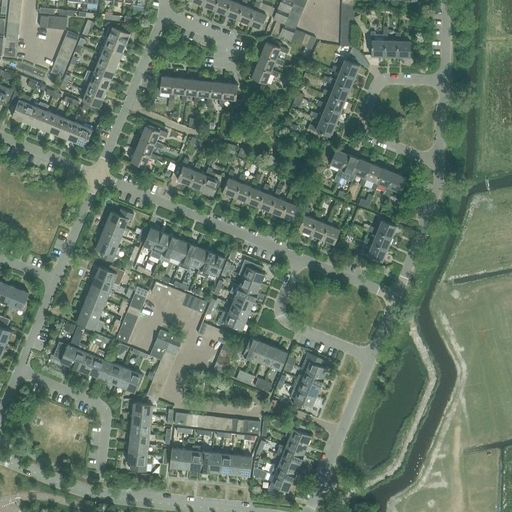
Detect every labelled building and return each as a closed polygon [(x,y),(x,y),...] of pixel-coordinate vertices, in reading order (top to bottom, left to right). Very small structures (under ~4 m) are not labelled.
[(203,0),(202,5),(214,10),(217,2),(217,0),(203,0)] [(214,10),(225,14),(228,7),(231,0),(217,0),(217,2),(214,10)] [(231,0),(228,7),(225,14),(237,19),(240,12),(243,5),(241,4),(242,0),(231,0)] [(237,19),(248,24),(251,17),(254,9),(253,9),(245,6),(247,3),(248,3),(249,0),(242,0),(241,4),(243,5),(240,12),(237,19)] [(251,17),(248,24),(260,29),(263,22),(266,14),(257,10),(260,3),(261,3),(262,0),(256,0),(256,1),(253,9),(254,9),(251,17)] [(288,13),(290,10),(293,3),(287,1),(285,0),(281,0),(278,9),(288,13)] [(290,10),(301,15),(304,8),(298,5),(293,3),(290,10)] [(278,9),(274,19),(277,20),(284,23),(287,18),(288,13),(278,9)] [(287,18),(298,22),(301,15),(290,10),(288,13),(287,18)] [(40,27),(47,28),(49,16),(41,15),(40,27)] [(287,18),(284,23),(284,25),(295,29),(298,22),(287,18)] [(106,35),(108,36),(127,43),(131,34),(109,25),(106,35)] [(279,36),(291,40),(295,29),(284,25),(279,36)] [(384,56),(397,56),(397,41),(396,41),(388,41),(388,26),(383,26),(383,40),(385,40),(384,56)] [(291,40),(296,42),(300,31),(295,29),(291,40)] [(68,30),(66,35),(77,40),(79,35),(68,30)] [(296,42),(301,44),(305,33),(300,31),(296,42)] [(371,55),(384,56),(385,40),(383,40),(375,40),(375,32),(371,32),(371,40),(372,40),(371,55)] [(301,44),(307,47),(311,36),(305,33),(301,44)] [(397,41),(397,56),(410,57),(410,41),(400,41),(400,33),(396,33),(396,41),(397,41)] [(66,35),(64,40),(75,45),(77,40),(66,35)] [(108,36),(105,45),(122,52),(126,43),(108,36)] [(311,36),(307,47),(312,49),(316,38),(311,36)] [(268,38),(261,54),(276,60),(277,58),(280,50),(287,54),(289,49),(280,46),(280,47),(279,47),(282,40),(275,37),(274,40),(268,38)] [(64,40),(62,46),(73,50),(75,45),(64,40)] [(105,45),(101,54),(119,61),(122,52),(105,45)] [(62,46),(59,51),(71,55),(73,50),(62,46)] [(59,51),(57,56),(69,61),(71,55),(59,51)] [(101,54),(97,63),(115,70),(119,61),(101,54)] [(261,54),(257,65),(272,71),(272,70),(275,62),(282,65),(284,61),(277,58),(276,60),(261,54)] [(57,56),(55,61),(66,66),(69,61),(57,56)] [(340,71),(354,77),(359,65),(354,63),(352,62),(345,60),(345,59),(341,69),(334,66),(333,70),(339,73),(340,71)] [(55,61),(53,66),(64,71),(66,66),(55,61)] [(97,63),(94,72),(111,79),(115,70),(97,63)] [(272,71),(257,65),(252,77),(267,83),(270,74),(278,77),(279,73),(272,70),(272,71)] [(64,71),(53,66),(51,72),(62,77),(64,71)] [(111,79),(94,72),(88,70),(84,79),(90,82),(90,81),(107,88),(111,79)] [(335,83),(350,89),(354,77),(340,71),(339,73),(336,80),(328,77),(327,81),(327,82),(334,85),(335,83)] [(160,91),(170,92),(168,109),(173,109),(174,93),(173,93),(175,77),(162,76),(160,91)] [(187,79),(175,77),(173,93),(174,93),(182,94),(181,102),(186,102),(187,94),(185,94),(187,79)] [(200,80),(187,79),(185,94),(187,94),(195,95),(194,103),(199,104),(199,96),(198,96),(200,80)] [(212,81),(200,80),(198,96),(199,96),(207,97),(207,104),(211,104),(212,97),(210,97),(212,81)] [(90,82),(86,90),(104,97),(107,88),(90,81),(90,82)] [(225,83),(212,81),(210,97),(212,97),(220,98),(219,105),(224,106),(225,99),(223,99),(225,83)] [(0,109),(3,103),(4,99),(9,101),(14,89),(0,83),(0,109)] [(238,84),(225,83),(223,99),(225,99),(232,100),(232,108),(236,108),(237,100),(236,100),(238,84)] [(330,94),(345,100),(350,89),(335,83),(334,85),(331,92),(323,89),(322,93),(329,96),(330,94)] [(104,97),(86,90),(82,100),(100,107),(104,97)] [(12,116),(22,120),(29,103),(28,103),(31,97),(15,91),(11,102),(17,104),(12,116)] [(329,96),(326,104),(319,101),(318,105),(325,108),(325,106),(340,112),(345,100),(330,94),(329,96)] [(31,124),(38,106),(39,103),(35,101),(33,105),(29,103),(22,120),(31,124)] [(31,124),(40,128),(47,110),(38,106),(31,124)] [(325,108),(321,115),(315,112),(313,116),(320,120),(320,118),(335,124),(340,112),(325,106),(325,108)] [(40,128),(49,131),(56,114),(47,110),(40,128)] [(49,131),(58,135),(65,117),(56,114),(49,131)] [(58,135),(67,139),(74,121),(65,117),(58,135)] [(320,120),(317,127),(310,124),(308,128),(316,131),(317,130),(325,134),(329,135),(331,136),(335,124),(320,118),(320,120)] [(67,139),(76,142),(83,125),(74,121),(67,139)] [(83,125),(76,142),(85,146),(94,125),(84,121),(83,125)] [(287,129),(295,132),(297,126),(289,123),(287,129)] [(169,134),(168,133),(160,130),(159,131),(146,125),(141,137),(155,143),(163,146),(163,145),(171,148),(172,145),(165,141),(157,138),(159,134),(167,137),(173,140),(175,136),(177,131),(172,128),(169,134)] [(141,137),(136,149),(150,155),(151,153),(154,145),(162,149),(163,146),(155,143),(141,137)] [(228,143),(226,152),(234,154),(236,145),(228,143)] [(238,155),(245,158),(248,150),(241,147),(238,155)] [(150,155),(136,149),(131,161),(145,167),(150,157),(157,160),(159,157),(151,153),(150,155)] [(342,169),(348,154),(336,149),(330,164),(339,168),(336,175),(334,181),(338,183),(341,177),(344,169),(342,169)] [(354,173),(360,159),(348,154),(342,169),(344,169),(351,172),(348,179),(352,181),(355,174),(354,173)] [(177,180),(189,185),(195,170),(194,169),(187,166),(189,159),(185,157),(182,164),(183,165),(177,180)] [(365,178),(371,163),(360,159),(354,173),(355,174),(363,177),(360,184),(364,186),(367,179),(365,178)] [(189,185),(201,189),(207,175),(205,174),(198,171),(201,164),(197,162),(194,169),(195,170),(189,185)] [(377,183),(383,168),(371,163),(365,178),(367,179),(374,182),(371,189),(376,191),(379,184),(377,183)] [(207,175),(201,189),(206,191),(205,192),(213,195),(218,183),(219,183),(222,176),(211,172),(213,169),(208,167),(205,174),(207,175)] [(379,184),(386,186),(383,194),(387,195),(390,188),(389,188),(395,173),(383,168),(377,183),(379,184)] [(223,192),(235,197),(241,182),(239,181),(232,178),(235,171),(230,169),(227,177),(229,177),(223,192)] [(390,188),(398,191),(395,198),(399,200),(402,192),(401,191),(404,184),(410,187),(414,185),(413,180),(406,178),(406,177),(395,173),(389,188),(390,188)] [(235,197),(246,201),(252,187),(251,186),(243,183),(246,176),(242,174),(239,181),(241,182),(235,197)] [(246,201),(258,206),(264,192),(262,191),(255,188),(258,180),(254,179),(251,186),(252,187),(246,201)] [(270,211),(281,216),(287,201),(286,200),(278,197),(281,190),(283,184),(279,183),(277,188),(274,196),(276,196),(270,211)] [(258,206),(270,211),(276,196),(274,196),(267,193),(270,185),(265,184),(262,191),(264,192),(258,206)] [(287,201),(281,216),(293,220),(299,206),(290,202),(293,195),(289,193),(286,200),(287,201)] [(359,205),(368,209),(371,202),(361,198),(359,205)] [(298,229),(310,234),(316,219),(315,218),(308,215),(310,208),(306,206),(303,214),(304,214),(298,229)] [(111,211),(107,221),(125,228),(129,218),(131,219),(134,213),(121,208),(118,214),(111,211)] [(310,234),(322,239),(328,224),(327,223),(319,220),(322,213),(318,211),(315,218),(316,219),(310,234)] [(328,224),(322,239),(334,243),(340,229),(331,225),(334,218),(329,216),(327,223),(328,224)] [(382,220),(378,229),(371,226),(365,224),(363,228),(369,230),(376,233),(377,232),(391,238),(396,225),(382,220)] [(107,221),(103,230),(121,237),(125,228),(107,221)] [(143,245),(153,249),(160,231),(151,227),(143,245)] [(103,230),(100,239),(117,246),(121,237),(103,230)] [(156,255),(160,257),(162,253),(170,235),(160,231),(153,249),(157,251),(156,255)] [(376,233),(373,241),(366,238),(364,242),(371,245),(372,243),(387,249),(391,238),(377,232),(376,233)] [(171,257),(172,257),(179,239),(170,235),(162,253),(160,257),(159,260),(168,263),(171,257)] [(117,246),(100,239),(96,249),(102,251),(101,256),(117,262),(119,255),(115,253),(117,246)] [(172,257),(181,261),(188,242),(179,239),(172,257)] [(188,269),(190,264),(197,246),(188,242),(181,261),(179,265),(188,269)] [(371,245),(368,252),(361,249),(359,254),(368,257),(368,256),(382,261),(387,249),(372,243),(371,245)] [(190,264),(199,268),(207,250),(197,246),(190,264)] [(197,273),(207,277),(216,254),(207,250),(199,268),(197,273)] [(216,254),(207,277),(216,280),(225,257),(216,254)] [(239,274),(243,276),(261,283),(265,274),(261,272),(263,267),(245,259),(239,274)] [(99,266),(95,275),(114,283),(118,273),(99,266)] [(95,275),(92,285),(110,292),(114,283),(95,275)] [(243,276),(239,285),(257,292),(261,283),(243,276)] [(219,280),(217,287),(221,288),(224,289),(226,284),(223,283),(224,282),(219,280)] [(151,292),(161,296),(166,285),(156,281),(151,292)] [(0,292),(0,299),(9,304),(16,288),(4,283),(0,292)] [(92,285),(88,294),(106,301),(110,292),(92,285)] [(161,296),(166,298),(171,287),(166,285),(161,296)] [(231,292),(236,294),(254,302),(257,292),(239,285),(237,290),(232,288),(231,292)] [(138,287),(135,293),(146,297),(149,291),(138,287)] [(166,298),(172,300),(176,289),(171,287),(166,298)] [(16,288),(9,304),(22,309),(28,293),(16,288)] [(172,300),(177,302),(181,291),(176,289),(172,300)] [(177,302),(182,304),(186,293),(181,291),(177,302)] [(135,293),(130,305),(141,310),(146,297),(135,293)] [(182,304),(187,307),(191,295),(186,293),(182,304)] [(88,294),(84,303),(103,311),(106,301),(88,294)] [(236,294),(232,304),(250,311),(254,302),(236,294)] [(187,307),(192,309),(197,298),(191,295),(187,307)] [(192,309),(197,311),(202,300),(197,298),(192,309)] [(212,298),(209,305),(213,307),(213,306),(216,307),(218,301),(212,298)] [(202,300),(197,311),(203,313),(207,302),(202,300)] [(84,303),(80,312),(99,320),(103,311),(84,303)] [(232,304),(228,313),(246,320),(250,311),(232,304)] [(130,305),(127,312),(138,316),(141,310),(130,305)] [(246,320),(228,313),(223,310),(220,318),(219,317),(216,324),(220,326),(220,325),(228,328),(230,325),(242,330),(246,320)] [(99,320),(80,312),(77,322),(95,329),(99,331),(103,322),(99,320)] [(127,312),(125,319),(136,323),(138,316),(127,312)] [(4,317),(1,324),(7,326),(10,319),(4,317)] [(125,319),(122,325),(133,330),(136,323),(125,319)] [(63,330),(72,333),(75,325),(67,322),(63,330)] [(198,333),(204,336),(209,325),(202,322),(198,333)] [(133,330),(122,325),(117,338),(128,343),(133,330)] [(204,336),(210,338),(215,327),(209,325),(204,336)] [(0,326),(0,340),(6,343),(11,331),(0,326)] [(78,326),(74,335),(81,337),(83,333),(85,328),(78,326)] [(210,338),(217,341),(221,330),(215,327),(210,338)] [(160,329),(152,350),(163,354),(165,349),(169,339),(171,334),(160,329)] [(224,344),(221,349),(233,354),(235,348),(225,344),(229,333),(221,330),(217,341),(224,344)] [(95,338),(97,338),(95,343),(91,342),(86,351),(79,369),(88,373),(96,355),(95,355),(99,345),(101,340),(102,340),(103,336),(97,333),(95,338)] [(183,339),(171,334),(169,339),(181,343),(183,339)] [(243,355),(252,359),(259,340),(250,337),(249,339),(244,337),(237,352),(243,354),(243,355)] [(169,339),(165,349),(176,354),(181,343),(169,339)] [(252,359),(261,362),(269,344),(259,340),(252,359)] [(70,366),(77,348),(67,344),(67,345),(59,342),(54,355),(61,359),(60,362),(70,366)] [(79,369),(86,351),(88,346),(79,343),(77,348),(70,366),(79,369)] [(261,362),(270,366),(278,348),(269,344),(261,362)] [(278,348),(270,366),(280,370),(288,352),(278,348)] [(88,373),(98,377),(105,359),(108,353),(98,349),(96,355),(88,373)] [(165,349),(163,354),(174,359),(176,354),(165,349)] [(221,349),(219,354),(231,359),(233,354),(221,349)] [(150,355),(161,360),(163,354),(152,350),(150,355)] [(301,368),(306,370),(324,378),(327,368),(322,366),(325,359),(307,352),(301,368)] [(163,354),(161,360),(172,364),(174,359),(163,354)] [(219,354),(217,359),(229,363),(231,359),(219,354)] [(289,358),(287,363),(293,365),(296,358),(289,355),(288,357),(289,358)] [(98,377),(107,381),(114,363),(105,359),(98,377)] [(217,359),(215,364),(227,369),(229,363),(217,359)] [(161,360),(159,364),(170,369),(172,364),(161,360)] [(107,381),(116,384),(124,366),(114,363),(107,381)] [(293,365),(287,363),(284,369),(288,371),(291,370),(293,365)] [(159,364),(157,369),(168,374),(170,369),(159,364)] [(227,369),(215,364),(213,369),(225,374),(227,369)] [(116,384),(125,388),(133,370),(124,366),(116,384)] [(156,374),(155,375),(166,379),(168,374),(157,369),(156,374)] [(133,370),(125,388),(135,392),(142,374),(133,370)] [(237,379),(242,381),(246,372),(240,370),(237,379)] [(298,373),(297,378),(320,387),(324,378),(306,370),(304,375),(298,373)] [(150,371),(147,378),(153,380),(155,375),(156,374),(150,371)] [(246,372),(242,381),(250,384),(254,375),(246,372)] [(155,375),(153,380),(164,384),(166,379),(155,375)] [(255,386),(261,389),(264,380),(259,377),(255,386)] [(297,378),(293,387),(316,396),(320,387),(297,378)] [(153,380),(151,385),(162,389),(164,384),(153,380)] [(264,380),(261,389),(268,392),(272,383),(264,380)] [(151,385),(149,390),(160,395),(162,389),(151,385)] [(316,396),(293,387),(292,386),(290,392),(292,393),(290,397),(312,406),(316,396)] [(160,395),(149,390),(147,395),(158,400),(160,395)] [(134,402),(133,412),(152,414),(153,404),(134,402)] [(133,412),(132,422),(151,424),(152,414),(133,412)] [(175,424),(186,425),(188,413),(176,412),(175,424)] [(202,427),(214,428),(215,416),(204,415),(202,427)] [(249,420),(247,432),(259,433),(260,421),(249,420)] [(284,437),(289,439),(289,437),(307,445),(311,435),(304,432),(306,426),(291,420),(284,437)] [(132,422),(131,432),(150,434),(151,424),(132,422)] [(131,432),(129,442),(149,444),(150,434),(131,432)] [(289,439),(286,447),(303,454),(307,445),(289,437),(289,439)] [(129,442),(128,452),(148,454),(149,444),(129,442)] [(276,453),(282,456),(300,463),(303,454),(286,447),(279,444),(276,453)] [(170,467),(180,468),(182,448),(172,447),(170,467)] [(180,468),(190,469),(192,449),(182,448),(180,468)] [(190,469),(200,470),(202,450),(192,449),(190,469)] [(200,470),(210,471),(212,451),(202,450),(200,470)] [(210,471),(220,472),(222,453),(212,451),(210,471)] [(148,454),(128,452),(127,462),(130,463),(129,470),(146,472),(147,464),(146,464),(147,463),(152,464),(153,455),(148,454)] [(220,472),(230,473),(232,454),(222,453),(220,472)] [(230,473),(240,474),(242,455),(232,454),(230,473)] [(242,455),(240,474),(250,476),(252,456),(242,455)] [(282,456),(278,465),(296,472),(300,463),(282,456)] [(268,472),(274,474),(292,482),(296,472),(278,465),(272,463),(268,472)] [(292,482),(274,474),(270,484),(268,491),(282,497),(285,490),(288,491),(292,482)]
